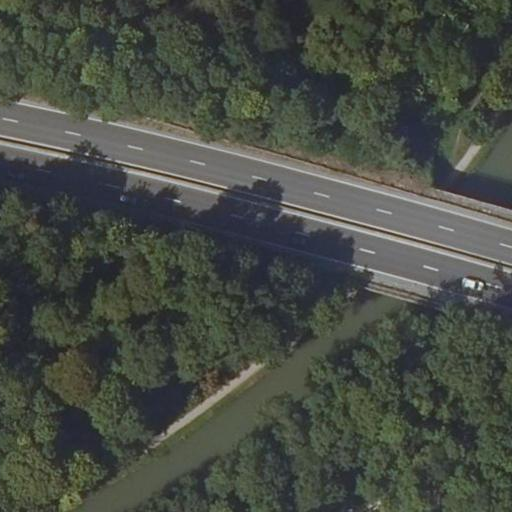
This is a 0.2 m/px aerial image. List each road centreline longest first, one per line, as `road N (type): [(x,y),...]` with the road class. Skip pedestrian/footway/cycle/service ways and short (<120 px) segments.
road 1 (trunk): [(511,248),(0,116)]
road 2 (trunk): [(0,160),(511,291)]
